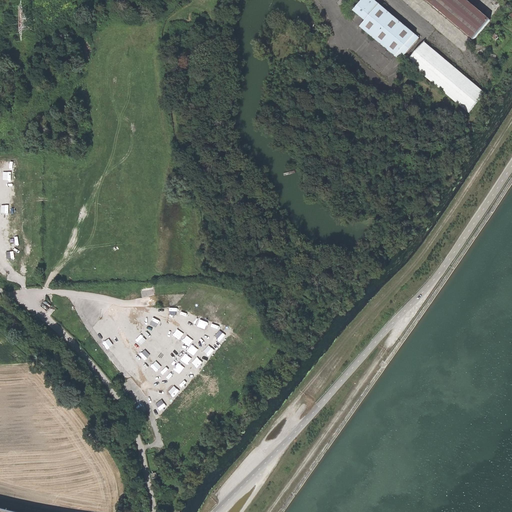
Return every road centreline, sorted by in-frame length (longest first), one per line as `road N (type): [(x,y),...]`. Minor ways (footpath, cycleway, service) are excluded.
road 1 (tertiary): [(511,163),(432,282),(216,511)]
road 2 (track): [(268,511),(399,317)]
